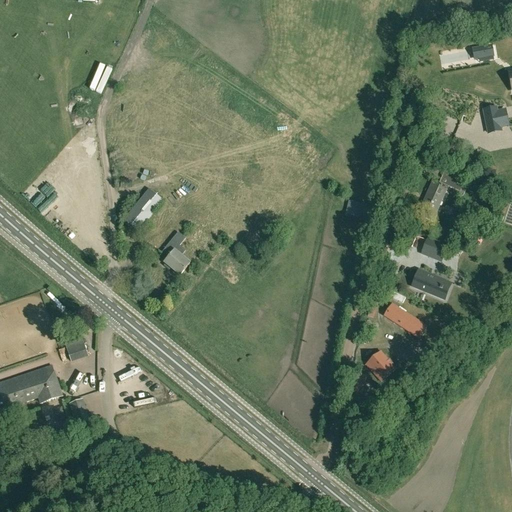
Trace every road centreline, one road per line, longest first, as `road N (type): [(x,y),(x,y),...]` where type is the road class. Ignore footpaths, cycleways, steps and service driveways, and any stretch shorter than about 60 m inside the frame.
road 1 (unclassified): [(313,478),(299,493),(270,497),(154,478),(132,464),(106,413),(114,312)]
road 2 (secondary): [(313,478),(114,312)]
road 3 (secondary): [(114,312),(0,215)]
road 4 (track): [(102,137),(104,106),(151,0)]
road 5 (unknown): [(347,350),(451,285)]
